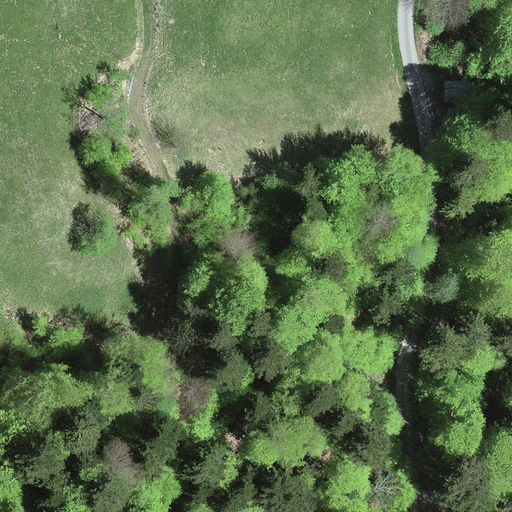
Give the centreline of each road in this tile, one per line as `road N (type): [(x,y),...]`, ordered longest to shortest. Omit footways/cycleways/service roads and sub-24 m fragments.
road 1 (track): [(154,511),(171,439),(163,363),(171,249),(169,214),(136,118),(146,0)]
road 2 (track): [(422,116),(428,247),(404,362),(409,511)]
